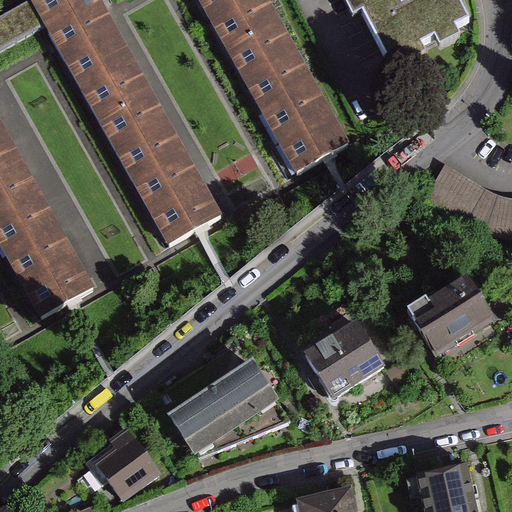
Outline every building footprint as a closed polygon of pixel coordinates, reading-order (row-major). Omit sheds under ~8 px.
[(96,2),(94,0),(50,0),(32,10),(44,32),(167,251),(219,222),(96,2)] [(348,149),(264,0),(196,0),(296,178),(348,149)] [(346,0),(355,16),(363,12),(389,63),(467,24),(454,0),(346,0)] [(0,56),(44,32),(32,10),(0,28),(0,56)] [(0,135),(0,257),(38,325),(90,296),(0,135)] [(511,200),(505,200),(493,195),(446,165),(424,200),(480,235),(501,240),(511,241),(511,200)] [(429,357),(486,320),(460,278),(402,315),(429,357)] [(296,355),(325,402),(379,370),(351,322),(296,355)] [(163,420),(191,462),(287,426),(246,364),(163,420)] [(122,436),(82,468),(114,508),(154,477),(122,436)] [(478,511),(467,464),(417,476),(424,511),(478,511)] [(353,511),(350,495),(290,508),(291,511),(353,511)]
